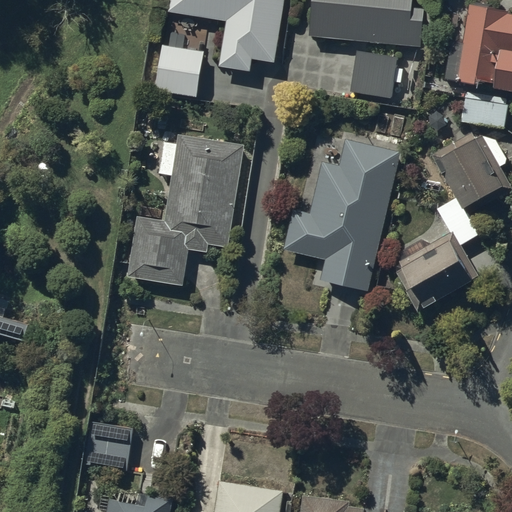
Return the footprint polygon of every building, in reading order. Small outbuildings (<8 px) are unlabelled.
[(172,0),(172,4),(229,15),(221,60),(249,65),(251,52),(273,56),(282,0),(172,0)] [(410,0),(314,0),(312,30),(420,40),(423,5),(411,4),(410,0)] [(511,11),(473,5),(466,42),(454,41),(449,74),(511,84),(511,11)] [(204,50),(164,44),(156,86),(197,93),(204,50)] [(397,54),(359,48),(353,87),(391,93),(397,54)] [(508,103),(465,96),(461,119),(504,126),(508,103)] [(511,183),(482,131),(440,154),(461,193),(468,206),(511,183)] [(241,144),(181,135),(168,219),(138,215),(129,272),(181,280),(187,242),(205,245),(207,236),(226,239),(241,144)] [(397,149),(349,138),(343,165),(325,161),(313,212),(294,208),(286,243),(329,253),(324,276),(366,286),(397,149)] [(468,206),(461,193),(438,206),(451,230),(459,244),(482,231),(468,206)] [(420,309),(478,277),(459,244),(451,230),(393,262),(420,309)] [(133,430),(92,423),(86,466),(126,473),(133,430)] [(279,511),(282,492),(225,484),(220,511),(279,511)] [(364,511),(364,510),(348,508),(349,503),(308,497),(306,511),(364,511)] [(171,511),(173,501),(153,498),(152,507),(113,502),(111,511),(171,511)]
